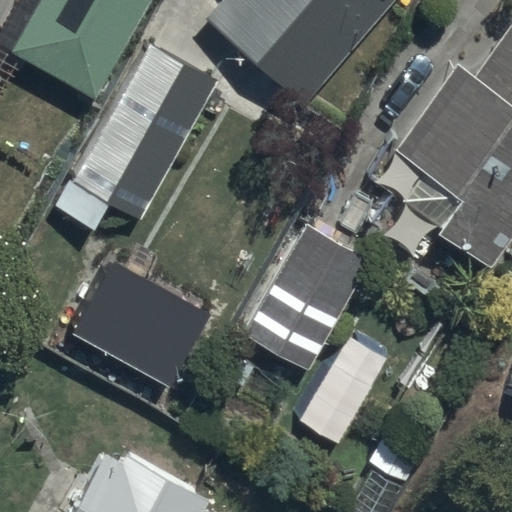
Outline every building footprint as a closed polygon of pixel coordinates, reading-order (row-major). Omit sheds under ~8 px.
[(29,0),(4,43),(94,95),(150,0),(29,0)] [(221,0),(211,12),(302,92),(384,0),(221,0)] [(511,9),(383,189),(490,265),(511,234),(511,9)] [(78,187),(139,220),(216,76),(154,44),(78,187)] [(246,330),(306,364),(370,255),(309,220),(246,330)] [(211,315),(112,260),(71,333),(170,388),(211,315)] [(225,511),(110,443),(67,511),(225,511)]
